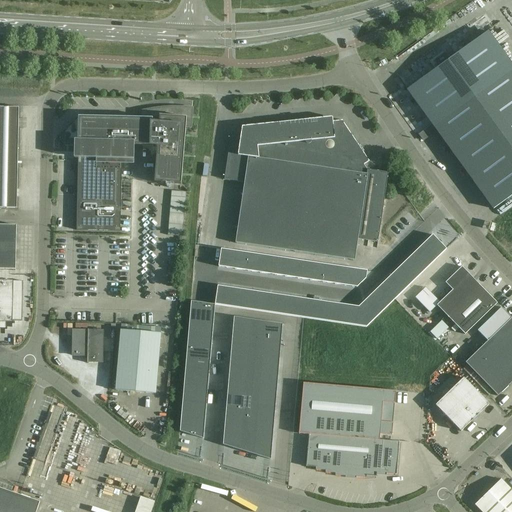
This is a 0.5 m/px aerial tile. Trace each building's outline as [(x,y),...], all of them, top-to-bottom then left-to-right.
[(407,90),(493,209),(511,195),(511,66),(487,32),(407,90)] [(0,208),(17,209),(19,108),(0,107),(0,208)] [(78,117),(77,144),(78,144),(76,230),(120,231),(121,159),(132,160),(132,145),(151,146),(151,145),(157,145),(154,182),(180,184),(185,126),(189,126),(191,109),(183,109),(174,108),(166,109),(158,109),(154,110),(149,111),(141,112),(143,119),(78,117)] [(377,242),(378,236),(388,173),(367,170),(364,165),(369,162),(342,120),(245,131),(244,136),(231,134),(224,180),(244,182),(235,243),(354,261),(358,239),(377,242)] [(171,192),(170,208),(185,209),(186,193),(171,192)] [(0,269),(15,270),(16,226),(0,225),(0,269)] [(497,236),(503,233),(500,227),(494,230),(497,236)] [(432,235),(411,256),(424,270),(446,249),(432,235)] [(220,249),(218,267),(235,269),(237,252),(220,249)] [(237,252),(235,269),(247,271),(250,253),(237,252)] [(250,253),(247,271),(260,273),(262,255),(250,253)] [(262,255),(260,273),(272,275),(275,257),(262,255)] [(411,256),(400,266),(414,280),(424,270),(411,256)] [(275,257),(272,275),(285,277),(288,259),(275,257)] [(288,259),(285,277),(298,279),(300,261),(288,259)] [(300,261),(298,279),(310,280),(313,263),(300,261)] [(313,263),(310,280),(323,282),(325,265),(313,263)] [(325,265),(323,282),(335,284),(338,266),(325,265)] [(338,266),(335,284),(357,287),(366,278),(367,271),(338,266)] [(400,266),(390,276),(404,290),(414,280),(400,266)] [(425,288),(415,297),(429,312),(436,305),(446,316),(478,285),(461,267),(445,283),(452,290),(439,303),(425,288)] [(390,276),(380,286),(393,300),(404,290),(390,276)] [(0,281),(0,322),(12,322),(12,320),(21,321),(22,282),(0,281)] [(478,285),(446,316),(464,335),(497,303),(478,285)] [(217,286),(214,305),(230,307),(232,288),(217,286)] [(380,286),(369,296),(383,310),(393,300),(380,286)] [(232,288),(230,307),(242,309),(245,290),(232,288)] [(245,290),(242,309),(255,311),(257,292),(245,290)] [(257,292),(255,311),(267,313),(270,294),(257,292)] [(270,294),(267,313),(280,314),(283,296),(270,294)] [(283,296),(280,314),(292,316),(295,298),(283,296)] [(369,296),(358,307),(366,327),(383,310),(369,296)] [(295,298),(292,316),(305,318),(308,299),(295,298)] [(308,299),(305,318),(317,320),(320,301),(308,299)] [(191,301),(189,322),(213,324),(214,305),(191,301)] [(320,301),(317,320),(330,322),(333,303),(320,301)] [(333,303),(330,322),(342,324),(345,305),(333,303)] [(345,305),(342,324),(366,327),(358,307),(345,305)] [(511,319),(511,318),(501,308),(477,331),(487,341),(465,363),(497,396),(511,381),(511,319)] [(233,317),(232,337),(256,340),(256,338),(258,321),(233,317)] [(258,321),(256,338),(280,342),(282,324),(258,321)] [(189,322),(188,335),(212,337),(213,324),(189,322)] [(72,356),(87,356),(88,337),(88,330),(87,330),(87,331),(73,331),(72,356)] [(160,334),(120,330),(115,390),(155,394),(160,334)] [(188,335),(187,347),(211,349),(212,337),(188,335)] [(103,337),(88,337),(87,356),(87,363),(87,362),(102,362),(103,337)] [(232,337),(231,351),(255,355),(256,340),(232,337)] [(255,355),(255,356),(279,359),(280,342),(256,338),(256,340),(255,355)] [(187,347),(186,360),(209,362),(211,349),(187,347)] [(231,351),(229,366),(253,370),(255,356),(255,355),(231,351)] [(253,370),(253,373),(277,377),(279,359),(255,356),(253,370)] [(186,360),(184,372),(208,374),(209,362),(186,360)] [(229,366),(228,381),(252,385),(253,373),(253,370),(229,366)] [(184,372),(183,390),(207,392),(208,374),(184,372)] [(252,385),(252,391),(276,395),(277,377),(253,373),(252,385)] [(461,432),(489,404),(463,378),(435,405),(461,432)] [(228,381),(227,396),(251,399),(252,391),(252,385),(228,381)] [(395,391),(303,383),(298,434),(308,435),(305,467),(316,468),(316,469),(325,470),(325,472),(335,473),(335,475),(366,478),(366,476),(376,477),(376,473),(396,474),(399,442),(379,440),(380,434),(391,436),(395,391)] [(183,390),(181,408),(205,410),(207,392),(183,390)] [(251,399),(250,408),(274,412),(276,395),(252,391),(251,399)] [(227,396),(226,409),(250,412),(250,408),(251,399),(227,396)] [(181,408),(179,431),(203,439),(205,410),(181,408)] [(249,425),(249,426),(273,430),(274,412),(250,408),(250,412),(249,425)] [(226,409),(225,422),(249,425),(250,412),(226,409)] [(225,422),(223,445),(246,452),(249,426),(249,425),(225,422)] [(249,426),(246,452),(270,460),(273,430),(249,426)] [(474,505),(481,511),(511,511),(511,491),(501,479),(474,505)] [(36,511),(39,502),(0,488),(0,511),(36,511)] [(131,511),(147,511),(152,496),(138,491),(131,511)]
